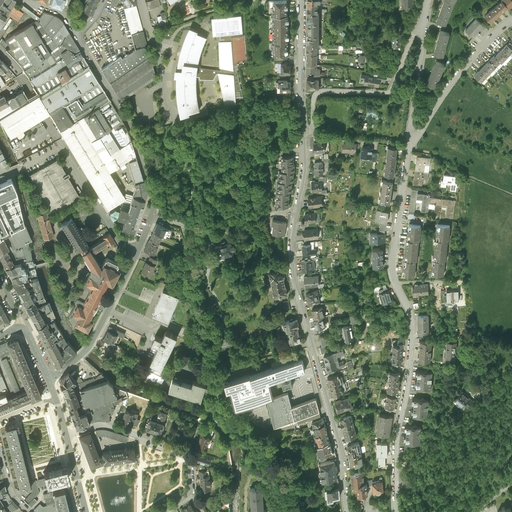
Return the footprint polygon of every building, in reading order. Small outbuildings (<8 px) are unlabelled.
[(16,2),(12,0),(2,0),(0,3),(10,10),(13,6),(14,4),(15,3),(16,2)] [(93,11),(96,4),(87,0),(83,9),(85,10),(89,12),(90,12),(91,13),(92,11),(93,11)] [(144,0),(147,9),(163,5),(161,0),(144,0)] [(273,13),(287,13),(286,0),(273,0),(273,6),(272,6),(272,13),(273,13)] [(412,0),(399,0),(399,10),(413,10),(412,0)] [(454,1),(451,0),(443,0),(436,22),(446,26),(454,1)] [(501,0),(496,5),(502,11),(508,6),(502,0),(501,0)] [(113,60),(101,68),(121,99),(156,77),(135,2),(126,4),(123,5),(135,49),(121,57),(120,55),(118,56),(113,60)] [(0,3),(0,6),(5,10),(2,13),(6,16),(10,10),(0,3)] [(52,37),(74,53),(80,50),(63,22),(61,20),(60,19),(59,17),(57,16),(55,15),(53,15),(44,12),(42,13),(39,17),(34,13),(33,13),(33,14),(32,15),(31,14),(29,12),(27,12),(28,10),(29,10),(29,9),(28,9),(23,5),(21,8),(37,21),(42,24),(52,37)] [(496,5),(490,10),(496,16),(502,11),(496,5)] [(496,16),(490,10),(485,15),(490,21),(496,16)] [(287,13),(273,13),(273,27),(288,27),(288,13),(287,13)] [(309,29),(318,29),(319,13),(307,13),(307,23),(309,23),(309,29)] [(2,22),(9,27),(13,20),(6,16),(2,22)] [(220,34),(242,33),(241,16),(212,18),(214,35),(220,34)] [(483,36),(489,29),(476,18),(466,28),(474,35),(478,31),(483,36)] [(34,88),(38,94),(38,95),(39,96),(48,111),(49,113),(53,120),(59,129),(59,130),(64,137),(105,205),(123,194),(109,171),(135,155),(129,136),(123,120),(110,100),(86,61),(80,50),(74,53),(52,37),(42,24),(37,21),(36,20),(34,19),(25,25),(26,26),(24,27),(23,25),(20,27),(21,29),(5,39),(10,47),(6,50),(12,55),(13,57),(21,65),(32,84),(33,85),(34,88)] [(197,31),(190,27),(188,33),(185,39),(183,46),(182,49),(180,55),(180,58),(179,62),(178,68),(176,68),(176,71),(176,74),(178,75),(177,80),(177,87),(178,92),(178,97),(179,102),(180,108),(181,114),(181,117),(189,115),(189,113),(199,111),(199,110),(198,107),(198,105),(197,102),(196,95),(196,90),(196,87),(196,84),(196,80),(196,76),(199,76),(200,79),(213,79),(217,74),(219,74),(219,73),(233,75),(233,70),(222,68),(222,70),(200,67),(200,65),(197,64),(198,60),(199,56),(200,51),(202,45),(205,40),(206,37),(197,32),(197,31)] [(288,27),(273,27),(273,41),(287,41),(288,41),(288,27)] [(318,45),(318,29),(309,29),(309,35),(307,35),(307,45),(317,45),(318,45)] [(443,57),(449,33),(440,31),(434,54),(443,57)] [(233,75),(235,98),(243,97),(241,89),(243,88),(239,71),(237,71),(236,65),(246,63),(244,35),(243,36),(242,33),(220,34),(220,39),(221,39),(222,41),(231,41),(233,70),(233,75)] [(401,35),(392,35),(392,47),(398,47),(401,47),(401,44),(402,44),(403,43),(402,41),(401,40),(401,35)] [(222,68),(233,70),(231,41),(222,41),(220,41),(220,67),(222,68)] [(287,56),(287,41),(273,41),(272,41),(272,49),(273,49),(273,56),(287,56)] [(502,48),(509,55),(511,51),(511,49),(507,45),(506,44),(502,48)] [(307,54),(317,54),(317,47),(317,45),(307,45),(307,54)] [(499,52),(505,58),(509,55),(502,48),(499,52)] [(495,56),(500,62),(501,63),(505,58),(499,52),(495,56)] [(306,64),(314,64),(317,64),(317,54),(307,54),(306,64)] [(490,59),(497,66),(500,62),(495,56),(494,55),(490,59)] [(486,63),(493,70),(497,66),(490,59),(486,63)] [(8,68),(2,61),(0,61),(0,71),(1,73),(8,68)] [(287,62),(281,62),(281,72),(287,72),(290,72),(290,68),(291,68),(291,67),(291,65),(291,64),(290,64),(288,64),(288,62),(287,62)] [(434,87),(443,66),(435,62),(426,84),(434,87)] [(483,67),(489,74),(493,70),(486,63),(483,67)] [(314,64),(306,64),(307,71),(314,71),(314,74),(320,74),(320,69),(316,69),(314,69),(314,68),(314,67),(314,64)] [(483,67),(479,71),(485,77),(489,74),(483,67)] [(485,77),(479,71),(475,75),(481,82),(485,77)] [(235,98),(233,75),(219,73),(219,74),(226,105),(234,103),(233,98),(235,98)] [(377,78),(361,74),(360,79),(364,80),(363,85),(379,88),(380,81),(380,78),(377,78)] [(318,77),(306,77),(307,87),(318,87),(318,85),(318,77)] [(279,84),(278,84),(278,89),(285,89),(290,89),(291,88),(291,85),(290,85),(290,80),(287,80),(287,79),(279,79),(279,84)] [(13,109),(29,100),(23,89),(7,99),(13,109)] [(48,111),(39,96),(38,95),(29,100),(13,109),(0,117),(0,120),(10,137),(49,113),(48,111)] [(44,135),(48,133),(42,122),(30,128),(32,131),(33,130),(36,135),(41,131),(44,135)] [(7,140),(11,148),(21,143),(17,135),(7,140)] [(324,141),(314,142),(314,154),(320,154),(323,154),(323,151),(325,151),(324,141)] [(356,144),(344,143),(343,151),(355,153),(356,144)] [(367,148),(362,147),(361,157),(371,158),(372,148),(371,148),(371,147),(367,146),(367,148)] [(387,157),(396,158),(397,148),(388,146),(386,157),(387,157)] [(293,169),(295,169),(295,162),(294,162),(294,154),(282,154),(282,162),(283,162),(284,170),(293,169)] [(129,162),(136,183),(143,181),(135,155),(130,158),(131,161),(129,162)] [(431,158),(417,156),(415,170),(424,171),(425,163),(430,164),(431,158)] [(396,158),(387,157),(384,175),(388,176),(393,176),(394,176),(396,158)] [(57,158),(28,175),(51,214),(80,197),(68,176),(69,175),(68,172),(66,173),(57,158)] [(323,169),(322,161),(315,162),(315,173),(323,173),(323,169)] [(280,170),(280,180),(292,180),(293,180),(293,169),(284,170),(280,170)] [(424,171),(415,170),(413,184),(422,186),(423,177),(428,178),(429,172),(424,171)] [(458,176),(444,174),(443,180),(442,179),(441,185),(446,185),(447,181),(451,181),(450,189),(456,190),(458,176)] [(319,181),(312,181),(312,190),(322,189),(322,185),(323,185),(323,181),(326,181),(326,176),(319,177),(319,181)] [(0,237),(2,236),(24,225),(15,188),(11,179),(0,183),(0,237)] [(279,180),(280,190),(290,190),(292,190),(292,180),(280,180),(279,180)] [(117,218),(118,217),(124,220),(122,228),(125,229),(125,230),(129,232),(129,230),(133,232),(147,192),(143,181),(136,183),(134,184),(135,188),(133,196),(128,210),(120,208),(119,211),(115,210),(115,209),(109,212),(110,214),(109,214),(113,221),(117,218)] [(387,181),(382,181),(380,192),(386,192),(391,193),(393,182),(387,181)] [(278,196),(278,205),(289,205),(289,197),(290,197),(290,190),(280,190),(279,190),(279,196),(278,196)] [(418,191),(412,190),(408,220),(413,221),(417,194),(418,191)] [(386,192),(380,192),(379,202),(390,204),(391,193),(386,192)] [(430,197),(430,195),(417,194),(416,199),(423,200),(421,211),(428,212),(429,205),(430,197)] [(322,196),(308,196),(308,199),(307,200),(307,202),(308,203),(308,206),(309,206),(309,204),(313,204),(313,206),(320,206),(320,204),(322,203),(322,196)] [(443,199),(430,197),(429,205),(435,206),(434,215),(441,216),(442,204),(443,199)] [(455,200),(443,198),(443,199),(442,204),(448,204),(446,216),(453,217),(455,200)] [(377,209),(375,220),(387,222),(388,211),(377,209)] [(53,236),(46,211),(37,214),(43,238),(53,236)] [(315,212),(305,212),(305,220),(305,221),(308,221),(316,220),(320,220),(319,212),(315,212)] [(71,217),(61,223),(73,243),(74,246),(75,246),(77,249),(79,248),(86,244),(87,243),(71,217)] [(286,226),(286,221),(272,219),(272,224),(275,224),(274,233),(284,234),(285,229),(284,228),(284,226),(286,226)] [(165,227),(156,223),(152,230),(163,235),(162,235),(166,237),(168,232),(171,233),(172,230),(172,229),(167,228),(165,227)] [(407,224),(406,240),(418,241),(419,241),(421,226),(407,224)] [(437,224),(435,239),(448,240),(449,240),(450,225),(437,224)] [(25,262),(32,261),(28,242),(32,240),(25,225),(24,225),(2,236),(8,247),(6,248),(7,251),(9,250),(11,254),(14,252),(15,254),(16,258),(24,256),(25,262)] [(317,228),(304,228),(304,229),(303,231),(305,232),(305,237),(314,237),(318,237),(317,228)] [(163,235),(152,230),(148,239),(158,244),(162,235),(163,235)] [(89,247),(92,252),(107,243),(113,240),(109,232),(103,236),(104,238),(89,247)] [(378,233),(371,234),(371,242),(385,242),(385,233),(384,233),(378,233)] [(158,244),(148,239),(143,250),(154,254),(158,244)] [(406,240),(405,239),(403,258),(416,260),(417,260),(418,241),(406,240)] [(435,239),(434,239),(432,258),(445,259),(446,259),(448,240),(435,239)] [(231,242),(216,246),(218,256),(229,254),(230,259),(234,258),(233,253),(231,242)] [(55,243),(47,245),(43,246),(45,252),(57,248),(55,243)] [(310,243),(303,243),(303,252),(311,252),(311,253),(316,253),(316,248),(311,248),(311,243),(310,243)] [(119,269),(116,268),(118,264),(117,262),(107,257),(105,258),(103,261),(100,266),(92,252),(89,247),(88,248),(86,244),(79,248),(84,256),(82,258),(88,268),(89,267),(91,268),(90,269),(91,270),(85,281),(84,280),(74,301),(76,302),(69,316),(72,322),(87,330),(92,318),(89,317),(92,310),(93,310),(94,307),(95,307),(97,303),(98,299),(107,282),(111,284),(119,269)] [(6,248),(0,250),(0,256),(5,267),(19,263),(25,262),(24,256),(16,258),(15,254),(12,255),(14,258),(12,259),(11,255),(10,256),(7,251),(6,248)] [(382,248),(372,248),(372,252),(373,252),(373,262),(373,266),(383,265),(382,258),(383,258),(383,255),(382,255),(382,248)] [(310,258),(302,258),(303,268),(303,269),(305,268),(312,268),(311,262),(314,262),(313,258),(311,258),(310,258)] [(402,258),(401,273),(414,275),(416,260),(403,258),(402,258)] [(432,258),(430,273),(444,274),(445,259),(432,258)] [(155,263),(148,260),(147,262),(145,261),(141,271),(143,272),(142,272),(143,274),(145,274),(146,274),(146,273),(150,275),(155,263)] [(9,275),(13,282),(22,280),(30,278),(30,280),(38,278),(34,267),(32,261),(25,262),(19,263),(5,267),(9,275)] [(272,283),(284,280),(283,276),(284,275),(285,274),(284,271),(283,270),(281,271),(280,268),(269,270),(271,278),(272,283)] [(319,274),(304,274),(305,283),(311,283),(319,283),(319,274)] [(26,284),(27,287),(32,284),(39,281),(38,278),(30,280),(30,278),(22,280),(25,285),(26,284)] [(25,285),(22,280),(13,282),(18,292),(27,287),(26,284),(25,285)] [(284,280),(272,283),(273,287),(274,294),(275,294),(276,296),(281,295),(280,293),(287,292),(286,284),(285,284),(284,280)] [(41,289),(39,281),(32,284),(34,289),(33,289),(31,290),(29,292),(28,290),(28,289),(27,287),(18,292),(22,298),(30,294),(41,289)] [(412,286),(413,295),(418,295),(418,293),(428,293),(428,283),(414,284),(415,286),(412,286)] [(317,288),(306,291),(309,301),(315,299),(319,299),(319,298),(317,288)] [(43,296),(41,289),(30,294),(22,298),(25,305),(33,301),(43,296)] [(392,294),(390,289),(388,289),(380,292),(382,296),(380,297),(382,304),(392,301),(390,295),(392,294)] [(458,289),(447,289),(447,299),(446,299),(445,300),(445,302),(446,303),(452,303),(451,300),(459,300),(458,289)] [(157,304),(152,315),(169,322),(179,297),(177,296),(178,294),(176,293),(175,295),(163,290),(157,304)] [(43,296),(33,301),(25,305),(29,312),(46,303),(43,296)] [(49,302),(46,303),(29,312),(33,320),(41,315),(38,310),(40,310),(44,308),(46,312),(50,311),(52,310),(49,302)] [(318,305),(312,307),(315,317),(322,315),(324,314),(322,304),(318,305)] [(55,317),(52,310),(50,311),(46,312),(41,315),(33,320),(36,327),(53,318),(53,319),(55,317)] [(4,312),(0,313),(0,327),(10,323),(4,312)] [(322,315),(315,317),(314,317),(316,327),(322,325),(325,325),(322,315)] [(428,323),(428,315),(418,315),(418,324),(428,323)] [(286,330),(298,327),(297,324),(299,323),(297,317),(295,318),(295,317),(293,318),(293,316),(290,317),(291,318),(286,319),(286,320),(281,321),(282,325),(283,326),(285,326),(286,330)] [(53,319),(53,318),(36,327),(42,336),(52,331),(58,328),(53,319)] [(349,324),(342,326),(343,330),(344,329),(347,340),(354,339),(352,330),(354,329),(352,324),(356,323),(355,319),(351,320),(352,321),(349,322),(349,324)] [(428,332),(428,323),(418,324),(419,332),(428,332)] [(125,333),(109,325),(107,329),(117,334),(116,334),(122,337),(125,333)] [(286,330),(285,330),(287,335),(289,334),(291,341),(301,338),(298,327),(286,330)] [(58,340),(63,337),(58,328),(52,331),(58,340)] [(117,334),(107,329),(102,338),(112,343),(116,334),(117,334)] [(58,340),(52,331),(42,336),(47,347),(55,342),(58,340)] [(177,336),(166,331),(162,338),(155,335),(152,342),(154,343),(159,345),(151,360),(151,362),(162,367),(177,336)] [(326,336),(320,337),(322,345),(328,344),(326,336)] [(62,346),(63,348),(68,345),(67,343),(63,337),(58,340),(55,342),(56,345),(60,343),(62,346)] [(0,344),(0,358),(11,354),(12,357),(23,352),(17,338),(0,344)] [(455,360),(457,340),(446,340),(445,360),(455,360)] [(430,361),(432,341),(426,341),(420,341),(418,361),(430,361)] [(53,358),(61,353),(58,348),(56,345),(55,342),(47,347),(53,358)] [(67,352),(62,357),(63,359),(65,362),(76,352),(68,343),(67,343),(68,345),(63,348),(65,350),(67,352)] [(338,350),(324,354),(326,362),(338,359),(337,355),(344,353),(343,352),(344,352),(342,346),(337,347),(338,350)] [(393,346),(393,356),(398,356),(402,356),(403,346),(400,346),(393,346)] [(53,358),(55,361),(56,367),(61,365),(65,362),(63,359),(62,357),(67,352),(65,350),(64,351),(63,353),(64,354),(62,356),(61,353),(53,358)] [(29,367),(23,352),(12,357),(18,371),(29,367)] [(234,377),(225,379),(227,387),(232,386),(234,393),(206,385),(206,384),(196,381),(194,380),(192,384),(176,379),(172,378),(169,389),(201,400),(205,388),(235,397),(236,398),(237,403),(265,395),(267,395),(274,421),(295,416),(297,415),(298,419),(312,415),(313,418),(321,416),(319,409),(320,409),(316,396),(309,398),(292,402),(291,402),(291,400),(290,398),(290,396),(289,394),(289,392),(288,390),(288,389),(273,393),(269,381),(269,378),(287,373),(290,372),(305,368),(304,367),(302,358),(297,360),(296,356),(281,360),(272,362),(273,366),(272,367),(265,368),(254,371),(234,377)] [(6,358),(1,361),(14,392),(20,390),(6,358)] [(338,359),(326,362),(328,370),(345,365),(344,361),(339,362),(338,359)] [(162,375),(165,369),(156,365),(154,371),(162,375)] [(35,381),(29,367),(18,371),(24,385),(35,381)] [(424,372),(418,371),(417,388),(423,389),(425,390),(427,389),(431,389),(432,372),(428,372),(426,370),(424,372)] [(389,381),(399,382),(400,373),(390,371),(389,374),(390,374),(389,381)] [(64,395),(75,391),(72,384),(75,381),(72,377),(68,373),(59,381),(64,395)] [(77,384),(83,382),(83,381),(76,374),(72,377),(75,381),(77,384)] [(101,374),(95,379),(98,383),(99,382),(105,378),(101,374)] [(338,374),(328,376),(330,386),(340,383),(338,377),(339,377),(338,374)] [(81,389),(75,391),(79,402),(81,401),(83,406),(89,423),(95,421),(97,420),(98,420),(102,420),(106,420),(107,420),(110,420),(109,415),(112,414),(115,409),(115,407),(114,406),(118,404),(118,399),(116,395),(118,395),(115,387),(105,378),(99,382),(98,383),(81,389)] [(81,389),(98,383),(95,379),(94,378),(83,382),(77,384),(81,389)] [(24,385),(27,391),(31,400),(42,396),(35,381),(24,385)] [(399,382),(389,381),(388,387),(387,387),(387,390),(398,392),(399,382)] [(340,383),(330,386),(333,395),(347,391),(346,388),(344,382),(340,383)] [(464,390),(462,388),(454,396),(459,400),(457,402),(461,405),(469,395),(464,390)] [(122,398),(123,401),(128,398),(126,392),(119,389),(120,394),(122,398)] [(31,400),(27,391),(10,397),(15,407),(31,400)] [(64,395),(68,406),(79,402),(75,391),(64,395)] [(396,398),(387,396),(385,407),(386,408),(385,409),(388,410),(388,408),(394,409),(396,398)] [(0,413),(15,407),(10,397),(7,399),(8,401),(0,403),(0,413)] [(341,399),(335,401),(337,405),(336,405),(336,407),(337,410),(338,410),(338,411),(346,408),(346,410),(352,408),(350,401),(349,402),(348,397),(345,398),(345,397),(344,397),(343,397),(342,397),(342,398),(341,398),(341,399)] [(128,398),(123,401),(121,405),(120,409),(124,411),(128,398)] [(421,399),(414,399),(413,416),(420,416),(421,418),(423,417),(427,417),(428,400),(424,400),(423,398),(421,399)] [(79,402),(68,406),(76,428),(89,423),(83,406),(81,401),(79,402)] [(139,414),(126,410),(122,421),(137,426),(139,419),(137,419),(139,414)] [(157,420),(153,418),(152,419),(151,419),(148,429),(160,433),(162,433),(164,426),(163,424),(167,414),(161,412),(159,416),(161,416),(159,422),(157,421),(157,420)] [(393,416),(380,414),(376,433),(390,435),(393,416)] [(314,424),(325,421),(323,415),(321,416),(313,418),(312,418),(314,424)] [(353,425),(351,415),(342,417),(342,419),(340,419),(340,420),(340,421),(340,423),(341,424),(341,423),(343,428),(353,425)] [(316,432),(327,429),(325,421),(314,424),(311,425),(312,429),(314,429),(315,433),(316,432)] [(19,439),(16,423),(4,426),(8,442),(19,439)] [(353,425),(343,428),(346,439),(356,436),(353,425)] [(413,426),(407,426),(405,442),(412,443),(414,445),(416,443),(420,444),(421,427),(417,427),(415,425),(413,426)] [(315,443),(330,439),(327,429),(316,432),(316,435),(314,436),(315,440),(314,440),(314,441),(315,443)] [(128,437),(109,431),(107,430),(106,430),(103,430),(99,430),(95,431),(96,437),(99,436),(101,436),(104,436),(106,436),(126,443),(128,437)] [(79,442),(83,451),(94,447),(91,439),(88,432),(77,436),(79,442)] [(210,437),(208,436),(208,434),(205,433),(204,434),(201,434),(197,445),(198,445),(197,448),(201,449),(202,447),(206,448),(209,441),(210,441),(212,438),(210,437)] [(23,455),(19,439),(8,442),(11,458),(23,455)] [(330,439),(315,443),(318,454),(320,453),(320,454),(329,452),(333,451),(330,439)] [(348,451),(349,455),(361,453),(363,453),(362,449),(360,449),(359,443),(351,444),(351,445),(347,446),(347,448),(347,451),(348,451)] [(387,443),(377,443),(377,455),(379,455),(385,455),(387,455),(387,443)] [(94,447),(83,451),(89,469),(102,464),(101,455),(97,456),(94,447)] [(133,448),(116,450),(118,462),(135,459),(133,448)] [(101,455),(102,464),(118,462),(116,450),(100,453),(101,455)] [(363,464),(361,453),(349,455),(350,460),(349,460),(350,463),(351,465),(355,464),(355,466),(363,464)] [(27,471),(23,455),(11,458),(15,473),(27,471)] [(204,457),(198,455),(196,461),(200,462),(204,463),(209,465),(210,461),(211,459),(204,457)] [(334,458),(321,460),(321,466),(321,469),(322,469),(323,477),(334,476),(336,476),(336,468),(337,468),(337,465),(335,465),(334,458)] [(52,469),(43,471),(44,477),(38,478),(38,479),(40,485),(50,482),(52,491),(64,488),(61,480),(63,479),(66,479),(66,478),(69,478),(66,466),(63,467),(62,466),(57,468),(52,470),(52,469)] [(209,480),(209,470),(205,470),(206,475),(201,475),(201,476),(201,490),(210,489),(210,484),(211,484),(211,479),(209,480)] [(29,481),(27,471),(15,473),(19,489),(30,486),(29,481)] [(365,483),(363,472),(351,473),(352,481),(351,481),(351,484),(352,484),(353,489),(358,488),(358,489),(357,489),(358,494),(368,493),(367,486),(367,483),(365,483)] [(380,481),(373,482),(373,485),(374,492),(376,491),(377,493),(379,493),(381,493),(382,492),(381,491),(384,490),(382,477),(380,477),(380,481)] [(34,498),(39,492),(36,479),(29,481),(30,486),(32,492),(24,500),(28,504),(34,498)] [(335,485),(327,486),(328,494),(328,496),(333,496),(333,494),(340,494),(339,485),(335,485)] [(263,511),(262,486),(250,487),(252,510),(248,511),(263,511)] [(64,488),(52,491),(55,503),(57,507),(68,504),(64,488)] [(46,505),(55,503),(52,491),(43,493),(46,505)] [(28,504),(31,507),(37,501),(34,498),(28,504)] [(8,507),(12,511),(18,507),(12,501),(11,501),(10,502),(11,503),(8,505),(8,506),(8,507)] [(57,511),(57,507),(55,503),(46,505),(43,506),(40,503),(33,509),(36,511),(57,511)]
